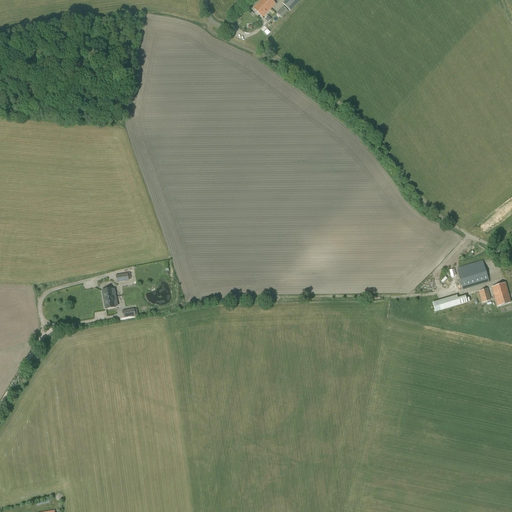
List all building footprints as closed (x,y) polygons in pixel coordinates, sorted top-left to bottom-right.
[(261,0),(253,8),(262,18),(276,4),(271,0),(261,0)] [(286,0),(283,4),(290,11),(300,0),(286,0)] [(276,13),(281,18),(288,11),(283,6),(276,13)] [(483,262),(457,270),(463,290),(489,282),(483,262)] [(129,280),(129,279),(128,273),(120,274),(121,282),(129,280)] [(494,297),(491,298),(491,299),(495,298),(497,306),(511,302),(505,283),(491,287),(494,297)] [(103,290),(104,299),(116,297),(115,289),(112,289),(112,288),(103,290)] [(488,288),(478,291),(482,303),(491,300),(488,288)] [(432,302),(435,312),(467,303),(465,296),(457,298),(456,295),(432,302)] [(116,297),(104,299),(106,309),(115,307),(115,306),(118,306),(116,297)] [(126,310),(128,317),(135,316),(134,308),(126,310)]
